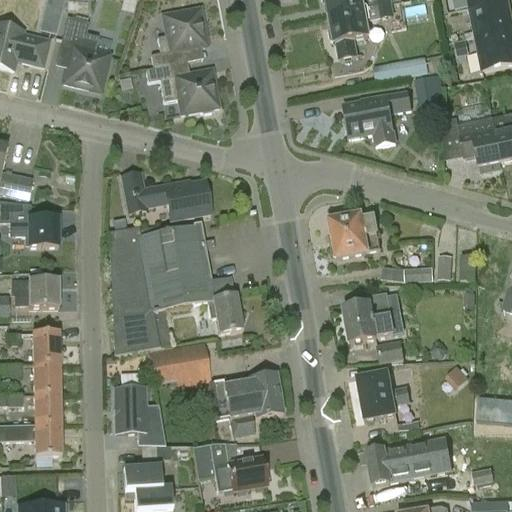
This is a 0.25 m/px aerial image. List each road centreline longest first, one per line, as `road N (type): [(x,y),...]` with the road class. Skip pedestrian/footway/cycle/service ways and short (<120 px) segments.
road 1 (residential): [(94,511),(87,317),(97,130)]
road 2 (residential): [(337,511),(276,171)]
road 3 (residential): [(511,226),(276,171)]
road 4 (residential): [(276,171),(97,130)]
road 5 (residential): [(276,171),(245,0)]
